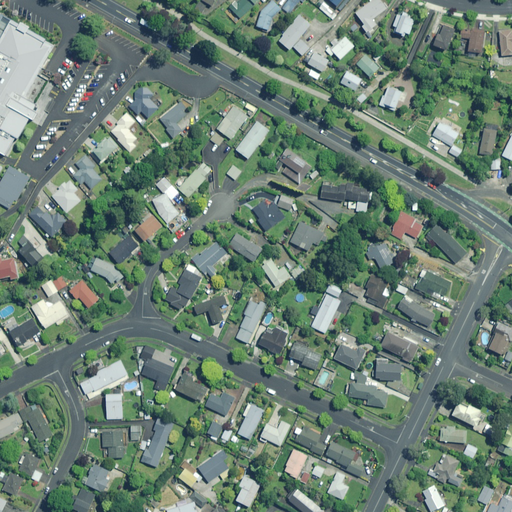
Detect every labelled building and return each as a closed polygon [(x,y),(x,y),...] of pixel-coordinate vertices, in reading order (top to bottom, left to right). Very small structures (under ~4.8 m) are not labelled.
[(235,0),(229,6),(240,18),(259,0),(235,0)] [(283,10),(272,0),(271,0),(261,11),(256,27),(270,31),(274,19),(283,10)] [(301,0),(287,0),(282,8),(290,14),(301,0)] [(384,3),(383,4),(379,0),(371,0),(355,13),(364,25),(361,27),(366,33),(376,25),(372,20),(388,8),(384,3)] [(329,7),(324,3),(320,7),(325,12),(329,7)] [(411,15),(403,12),(401,16),(397,15),(392,27),(395,28),(393,32),(403,36),(404,33),(409,35),(415,21),(409,19),(411,15)] [(300,13),(278,40),(290,49),(312,23),(300,13)] [(0,155),(6,158),(29,119),(31,120),(39,106),(25,98),(55,45),(5,17),(0,25),(0,155)] [(485,23),(463,20),(461,39),(469,40),(468,53),(482,54),(485,23)] [(455,27),(440,22),(433,47),(447,51),(455,27)] [(511,30),(499,32),(501,57),(511,56),(511,30)] [(354,47),(345,37),(335,47),(333,46),(330,49),(340,60),(354,47)] [(309,63),(324,71),(330,60),(315,52),(309,63)] [(379,69),(365,55),(356,65),(370,78),(379,69)] [(362,80),(347,71),(340,84),(355,92),(362,80)] [(382,96),(379,106),(395,111),(402,91),(388,87),(384,97),(382,96)] [(159,110),(150,100),(155,95),(149,89),(140,88),(135,93),(135,100),(128,107),(137,116),(135,117),(143,125),(159,110)] [(366,99),(362,94),(356,99),(361,104),(366,99)] [(177,124),(187,116),(184,112),(187,110),(181,102),(158,119),(166,129),(164,130),(172,140),(183,132),(177,124)] [(248,116),(234,105),(216,130),(231,140),(248,116)] [(117,125),(111,132),(118,140),(117,141),(129,154),(136,147),(133,144),(138,139),(128,129),(136,122),(127,113),(115,123),(117,125)] [(451,147),(452,144),(458,134),(451,130),(454,124),(444,118),(441,124),(439,123),(432,136),(451,147)] [(269,131),(256,122),(236,151),(248,160),(269,131)] [(497,132),(483,130),(479,155),(493,158),(497,132)] [(511,132),(502,157),(511,161),(511,163),(511,166),(511,132)] [(223,141),(215,134),(210,140),(218,147),(223,141)] [(105,139),(92,152),(102,162),(118,147),(109,138),(107,140),(105,139)] [(452,144),(451,147),(446,155),(457,161),(463,150),(452,144)] [(287,149),(278,161),(286,166),(282,173),(300,185),(312,167),(287,149)] [(88,188),(90,190),(103,181),(96,172),(99,170),(89,157),(85,160),(83,157),(74,163),(80,170),(72,175),(80,186),(82,185),(86,190),(88,188)] [(500,170),(500,160),(491,159),(491,170),(500,170)] [(211,170),(204,163),(197,171),(196,170),(178,190),(189,199),(206,179),(204,178),(211,170)] [(28,174),(11,165),(0,185),(0,204),(9,209),(28,174)] [(241,173),(232,166),(226,174),(235,181),(241,173)] [(172,186),(166,179),(157,187),(163,194),(172,186)] [(64,182),(57,188),(59,190),(51,197),(66,214),(81,202),(74,194),(78,190),(70,181),(66,184),(64,182)] [(347,206),(347,209),(355,210),(357,202),(368,204),(370,189),(340,185),(339,188),(334,187),(334,184),(331,183),(331,182),(323,181),(320,199),(344,202),(343,206),(347,206)] [(311,187),(304,183),(296,190),(304,193),(311,187)] [(166,193),(153,200),(159,216),(167,224),(179,214),(172,206),(166,193)] [(294,201),(281,196),(277,207),(289,212),(294,201)] [(268,210),(262,202),(252,209),(259,219),(257,220),(265,232),(284,219),(274,205),(268,210)] [(51,217),(45,211),(43,213),(37,206),(27,216),(51,239),(67,222),(56,212),(51,217)] [(417,239),(424,224),(400,212),(389,235),(401,241),(404,233),(417,239)] [(162,227),(150,213),(131,228),(144,243),(162,227)] [(318,246),(324,233),(299,222),(290,243),(309,252),(313,244),(318,246)] [(437,224),(426,236),(456,265),(467,253),(437,224)] [(32,266),(42,257),(36,250),(40,246),(28,232),(17,241),(23,248),(19,252),(32,266)] [(262,250),(237,234),(229,246),(253,263),(262,250)] [(139,248),(129,236),(108,254),(118,266),(139,248)] [(212,279),(218,273),(213,267),(218,263),(222,267),(232,259),(217,241),(193,262),(204,275),(206,273),(212,279)] [(384,245),(365,253),(369,261),(373,259),(378,271),(392,264),(384,245)] [(19,279),(13,256),(0,259),(0,279),(10,277),(11,281),(19,279)] [(115,266),(96,259),(91,272),(106,278),(111,285),(115,281),(118,283),(125,277),(115,266)] [(284,280),(290,276),(284,267),(279,271),(270,259),(260,266),(275,289),(285,282),(284,280)] [(304,275),(298,267),(290,273),(296,281),(304,275)] [(418,284),(419,284),(417,290),(431,297),(433,292),(445,297),(451,284),(427,273),(422,270),(419,277),(420,278),(418,284)] [(201,278),(184,271),(179,283),(181,284),(178,290),(172,287),(165,301),(171,303),(170,305),(181,311),(182,309),(185,310),(189,301),(191,301),(201,278)] [(372,276),(366,289),(369,290),(366,297),(368,298),(366,302),(383,309),(387,298),(382,296),(388,282),(372,276)] [(99,300),(82,281),(70,292),(77,300),(79,299),(88,309),(99,300)] [(64,289),(59,282),(44,291),(49,299),(64,289)] [(318,331),(326,334),(327,330),(339,303),(340,300),(338,299),(342,290),(330,285),(326,294),(312,328),(318,331)] [(408,290),(399,285),(396,291),(405,295),(408,290)] [(226,305),(223,295),(193,306),(197,315),(208,312),(213,325),(224,321),(219,308),(226,305)] [(430,326),(437,314),(423,307),(414,300),(412,302),(406,298),(399,308),(413,318),(412,320),(416,322),(417,320),(430,326)] [(48,309),(43,300),(31,308),(44,330),(69,315),(61,302),(48,309)] [(258,305),(250,301),(244,315),(246,316),(236,339),(249,345),(251,339),(266,305),(259,302),(258,305)] [(16,312),(11,303),(0,309),(0,315),(2,319),(16,312)] [(15,326),(7,331),(18,348),(29,342),(41,335),(31,317),(15,326)] [(511,326),(500,321),(487,350),(502,357),(508,342),(511,344),(511,341),(511,326)] [(280,356),(287,343),(284,341),(288,334),(275,328),(271,335),(264,332),(257,345),(268,350),(267,351),(276,355),(277,354),(280,356)] [(402,358),(401,360),(409,363),(410,361),(411,362),(419,347),(388,333),(381,348),(402,358)] [(292,350),(289,358),(301,363),(300,365),(316,371),(322,356),(307,350),(308,348),(297,344),(295,351),(292,350)] [(356,352),(341,345),(334,360),(357,370),(365,351),(358,348),(356,352)] [(154,389),(161,391),(164,393),(174,368),(152,360),(155,350),(145,346),(141,358),(148,361),(142,375),(157,381),(154,389)] [(388,381),(386,386),(397,392),(400,385),(400,381),(402,365),(387,364),(388,361),(377,360),(375,378),(380,378),(380,381),(388,381)] [(127,375),(120,361),(96,373),(97,376),(91,379),(80,384),(85,395),(94,391),(94,392),(127,375)] [(194,378),(185,374),(176,391),(201,403),(208,389),(192,381),(194,378)] [(387,393),(377,391),(377,388),(351,383),(349,397),(368,400),(367,405),(385,408),(387,393)] [(234,399),(223,394),(221,399),(211,395),(205,407),(226,417),(234,399)] [(122,420),(122,395),(106,395),(107,420),(122,420)] [(485,415),(480,413),(481,411),(469,406),(468,407),(458,402),(451,416),(476,428),(479,421),(481,423),(485,415)] [(36,403),(20,411),(25,423),(28,421),(39,443),(52,437),(36,403)] [(264,412),(248,404),(242,416),(246,417),(238,434),(250,440),(264,412)] [(24,424),(19,413),(0,422),(0,439),(14,432),(13,429),(24,424)] [(174,424),(158,418),(153,430),(156,431),(148,451),(146,450),(141,461),(144,462),(143,463),(157,469),(174,424)] [(290,426),(281,422),(277,430),(267,425),(261,438),(280,447),(290,426)] [(223,428),(212,423),(207,434),(212,436),(210,438),(217,441),(223,428)] [(511,456),(511,425),(509,424),(497,451),(511,457),(511,456)] [(496,429),(487,425),(483,433),(492,437),(496,429)] [(447,429),(441,428),(440,441),(467,442),(468,430),(456,429),(457,427),(447,426),(447,429)] [(142,436),(141,427),(130,427),(131,441),(140,441),(140,436),(142,436)] [(302,446),(301,450),(322,458),(327,447),(318,443),(321,435),(303,427),(301,431),(296,444),(302,446)] [(232,432),(226,429),(221,438),(227,442),(232,432)] [(123,458),(123,432),(105,432),(102,432),(102,448),(108,448),(108,459),(123,458)] [(341,469),(360,478),(364,469),(351,463),(355,453),(332,442),(325,456),(336,461),(335,463),(342,466),(341,469)] [(477,450),(468,445),(463,454),(473,459),(477,450)] [(212,456),(213,458),(198,468),(208,484),(220,476),(222,480),(231,474),(223,461),(227,458),(222,451),(221,449),(212,456)] [(284,471),(292,475),(291,477),(296,480),(297,478),(307,457),(294,450),(284,471)] [(33,478),(36,471),(41,460),(27,454),(25,459),(21,458),(19,463),(22,465),(19,472),(33,478)] [(434,471),(440,474),(438,480),(445,483),(446,480),(460,487),(463,479),(456,476),(458,472),(455,471),(460,461),(446,455),(442,464),(438,462),(434,471)] [(106,480),(109,472),(93,464),(84,485),(103,494),(109,481),(106,480)] [(129,468),(121,465),(118,470),(126,474),(129,468)] [(324,470),(316,466),(312,474),(320,478),(324,470)] [(191,488),(196,481),(198,483),(202,478),(199,476),(196,479),(185,470),(178,478),(191,488)] [(36,471),(33,478),(32,479),(38,482),(42,474),(36,471)] [(0,473),(0,477),(3,479),(1,482),(5,484),(2,490),(15,497),(23,480),(10,473),(8,478),(4,476),(5,475),(1,473),(0,473)] [(345,477),(337,473),(327,493),(343,500),(348,488),(342,485),(345,477)] [(170,478),(165,483),(170,487),(177,479),(173,475),(171,478),(170,478)] [(260,485),(244,477),(239,487),(242,488),(236,501),(249,508),(260,485)] [(445,504),(435,485),(424,491),(428,498),(426,499),(432,511),(445,504)] [(494,492),(484,487),(477,501),(487,506),(494,492)] [(87,511),(95,496),(82,489),(78,497),(73,495),(67,507),(77,511),(87,511)] [(207,502),(195,491),(190,497),(202,508),(207,502)] [(497,506),(491,503),(487,511),(510,511),(511,509),(511,501),(501,497),(497,506)] [(159,504),(152,500),(149,505),(155,509),(159,504)] [(196,511),(194,503),(167,511),(166,511),(196,511)]
